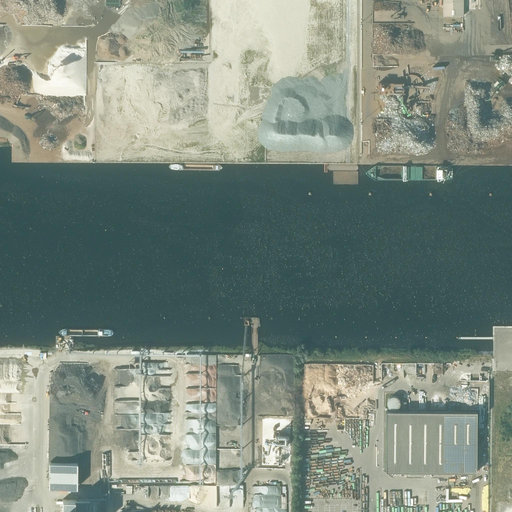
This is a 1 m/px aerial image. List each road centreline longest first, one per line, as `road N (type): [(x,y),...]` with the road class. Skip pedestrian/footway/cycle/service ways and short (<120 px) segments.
road 1 (unknown): [(471,49),(467,158),(143,149)]
road 2 (unknown): [(142,56),(348,63),(360,50),(362,11)]
road 3 (unknown): [(362,11),(334,3),(141,4)]
road 4 (unknown): [(9,57),(14,132),(24,150),(143,149)]
road 5 (unknown): [(141,4),(8,4),(1,18),(9,57)]
road 6 (unknown): [(142,56),(9,57)]
